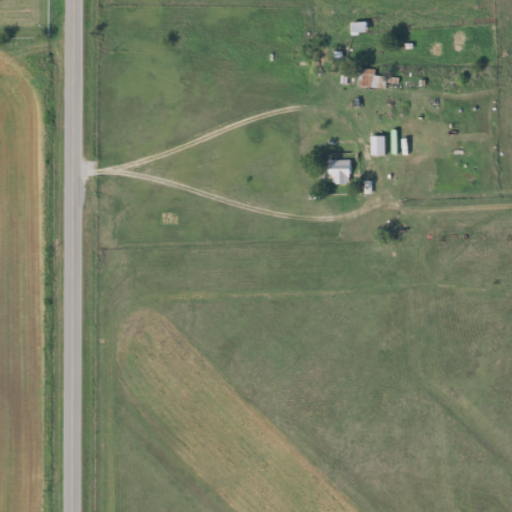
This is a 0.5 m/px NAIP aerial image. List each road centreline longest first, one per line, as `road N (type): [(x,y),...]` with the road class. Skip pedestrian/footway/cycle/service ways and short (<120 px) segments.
road 1 (secondary): [(76,511),(78,0)]
road 2 (residential): [(77,346),(190,356),(294,394),(511,372)]
